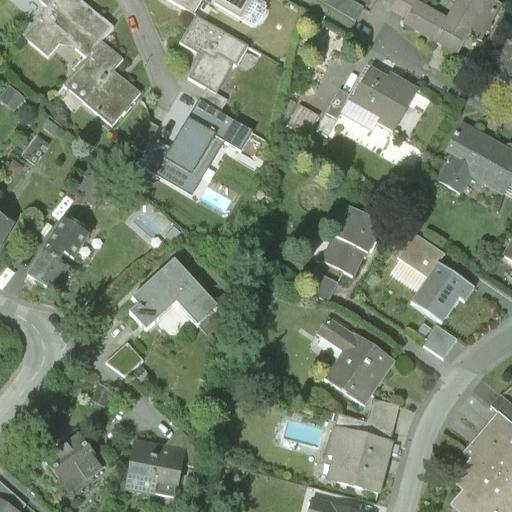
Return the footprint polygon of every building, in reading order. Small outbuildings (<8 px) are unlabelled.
[(113,31),(77,0),(53,0),(46,8),(21,38),(48,61),(60,47),(65,42),(74,49),(86,61),(100,45),(113,31)] [(36,0),(46,8),(53,0),(36,0)] [(165,0),(191,16),(200,0),(201,0),(238,22),(250,0),(165,0)] [(362,10),(344,0),(314,0),(354,23),(362,10)] [(407,0),(405,6),(421,15),(418,21),(471,51),(482,31),(494,38),(511,7),(511,2),(507,0),(471,0),(461,18),(429,0),(407,0)] [(187,81),(206,92),(216,98),(223,85),(225,86),(246,50),(194,20),(179,45),(201,58),(187,81)] [(122,63),(100,45),(86,61),(63,87),(111,129),(139,97),(112,74),(122,63)] [(511,54),(500,75),(511,81),(511,54)] [(372,72),(352,105),(381,122),(379,126),(394,135),(418,93),(391,77),(389,81),(372,72)] [(23,103),(9,92),(0,103),(0,106),(12,117),(23,103)] [(206,92),(197,106),(218,118),(226,104),(216,98),(206,92)] [(339,93),(326,116),(337,122),(351,99),(339,93)] [(197,106),(170,152),(154,179),(190,200),(217,154),(235,165),(251,137),(218,118),(197,106)] [(319,119),(297,107),(285,129),(308,141),(319,119)] [(59,136),(42,121),(35,129),(43,136),(44,135),(53,142),(59,136)] [(145,124),(130,150),(142,157),(151,141),(157,131),(145,124)] [(511,154),(511,156),(462,127),(446,154),(453,158),(438,183),(462,197),(472,179),(505,199),(511,187),(511,154)] [(170,152),(151,141),(142,157),(135,168),(154,179),(170,152)] [(48,151),(36,142),(22,162),(33,170),(48,151)] [(21,173),(12,166),(6,175),(15,182),(21,173)] [(348,212),(333,241),(365,257),(368,259),(383,230),(348,212)] [(0,248),(12,229),(0,222),(0,248)] [(87,238),(60,222),(40,256),(59,268),(64,259),(72,264),(87,238)] [(333,241),(321,263),(353,280),(365,257),(333,241)] [(59,268),(40,256),(25,281),(52,297),(67,273),(59,268)] [(173,263),(130,303),(137,310),(128,317),(145,336),(175,309),(196,332),(218,312),(173,263)] [(437,267),(410,307),(443,329),(460,303),(466,306),(475,292),(437,267)] [(338,287),(317,276),(307,295),(328,306),(338,287)] [(328,322),(317,338),(344,356),(325,383),(362,409),(392,366),(328,322)] [(433,325),(418,347),(439,361),(454,339),(433,325)] [(143,365),(127,347),(105,366),(125,380),(143,365)] [(112,397),(98,389),(89,405),(102,413),(112,397)] [(490,410),(498,417),(511,428),(511,409),(499,399),(490,410)] [(339,417),(335,430),(389,445),(399,409),(372,402),(366,425),(339,417)] [(462,496),(449,510),(451,511),(511,511),(511,448),(510,447),(511,444),(511,428),(498,417),(462,458),(470,464),(451,487),(462,496)] [(389,445),(335,430),(328,457),(334,458),(328,482),(375,496),(389,445)] [(168,451),(167,453),(181,455),(181,459),(183,468),(194,470),(197,451),(179,433),(165,448),(168,451)] [(101,472),(77,440),(44,465),(63,490),(84,476),(88,482),(101,472)] [(167,453),(135,446),(126,493),(152,498),(153,491),(174,495),(181,459),(181,455),(167,453)] [(0,504),(10,511),(23,511),(26,508),(0,484),(0,504)] [(349,499),(345,511),(375,511),(377,507),(349,499)] [(343,511),(312,503),(309,511),(343,511)]
